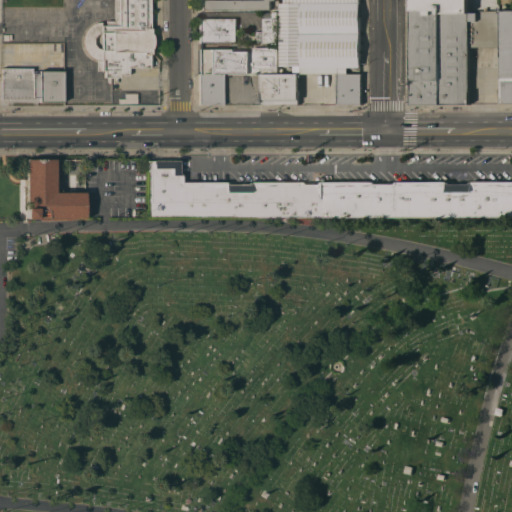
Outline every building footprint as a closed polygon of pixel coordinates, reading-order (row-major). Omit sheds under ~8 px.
[(150,0),(150,12),(150,27),(151,27),(151,33),(152,33),(153,35),(153,38),(153,40),(153,43),(153,46),(152,48),(151,48),(151,54),(149,54),(149,67),(128,67),(128,75),(119,75),(119,76),(104,76),(104,70),(97,70),(97,60),(94,59),(92,58),(90,57),(87,55),(85,52),(83,49),(82,44),(82,43),(82,41),(82,38),(83,35),(84,31),(86,29),(88,26),(91,24),(94,23),(97,22),(101,21),(101,25),(106,25),(106,20),(114,20),(114,12),(114,0),(150,0)] [(269,0),(269,10),(201,9),(201,0),(269,0)] [(300,73),(300,65),(279,65),(279,0),(359,0),(359,67),(338,67),(338,74),(336,74),(300,73)] [(511,102),(499,103),(499,46),(468,47),(469,104),(411,104),(410,0),(468,0),(468,10),(499,10),(511,10),(511,102)] [(277,42),(257,42),(257,31),(262,31),(262,17),(272,17),(271,12),(277,12),(277,42)] [(236,17),(236,42),(198,42),(198,17),(236,17)] [(261,74),(261,73),(223,73),(223,74),(199,74),(199,48),(234,48),(234,49),(235,49),(235,47),(275,47),(275,48),(278,48),(278,74),(261,74)] [(62,70),(62,101),(7,101),(7,98),(1,98),(1,68),(32,68),(32,73),(38,73),(38,70),(62,70)] [(223,75),(223,104),(199,104),(199,74),(223,74),(223,75)] [(278,74),(286,74),(298,74),(298,104),(261,104),(261,74),(278,74)] [(338,74),(361,74),(361,104),(337,104),(336,74),(338,74)] [(118,98),(124,97),(124,93),(136,92),(136,102),(118,103),(118,98)] [(84,218),(26,218),(26,159),(55,159),(55,184),(62,191),(63,192),(84,192),(84,218)] [(511,216),(147,217),(147,160),(179,160),(179,173),(180,173),(181,174),(181,182),(225,181),(226,182),(227,182),(228,184),(247,184),(247,183),(248,182),(249,182),(249,181),(299,181),(300,182),(301,182),(301,184),(321,184),(321,182),(322,182),(323,181),(373,181),(374,181),(375,182),(375,183),(395,183),(395,182),(396,181),(446,181),(448,181),(448,182),(449,183),(469,183),(469,181),(470,181),(511,181),(511,216)] [(497,407),(503,409),(501,415),(494,413),(497,407)] [(413,466),(411,474),(404,472),(405,465),(413,466)]
